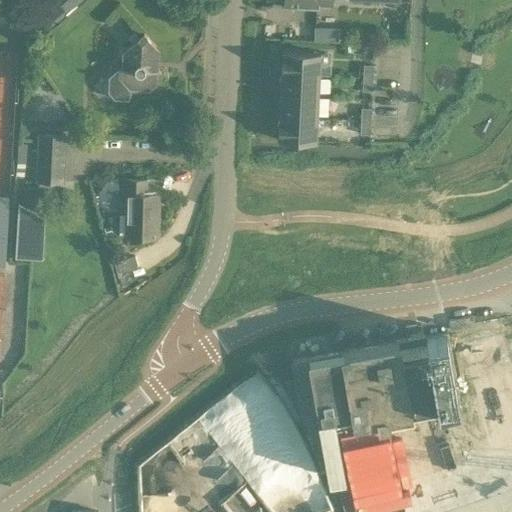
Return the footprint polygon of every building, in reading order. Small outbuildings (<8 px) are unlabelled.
[(117,69),(108,77),(108,91),(114,98),(127,99),(130,90),(145,91),(158,79),(159,71),(156,68),(152,68),(154,45),(142,33),(123,49),(126,53),(120,58),(120,63),(117,66),(117,69)] [(282,74),(320,75),(321,53),(283,51),(282,74)] [(372,78),(373,65),(363,64),(363,77),(372,78)] [(281,96),(319,97),(320,75),(282,74),(281,96)] [(372,91),(372,78),(363,77),(362,90),(372,91)] [(318,119),(319,97),(281,96),(280,117),(318,119)] [(370,121),(371,108),(361,108),(361,120),(370,121)] [(317,140),(318,119),(280,117),(279,139),(317,140)] [(370,134),(370,121),(361,121),(360,133),(370,134)] [(39,133),(37,166),(63,168),(65,135),(39,133)] [(95,179),(96,193),(104,193),(109,187),(108,178),(95,179)] [(156,236),(157,217),(155,217),(155,210),(157,210),(158,194),(145,193),(146,179),(120,179),(119,194),(128,194),(126,235),(156,236)] [(0,261),(5,262),(8,197),(0,196),(0,261)] [(420,324),(404,327),(406,338),(422,335),(420,324)] [(286,381),(289,399),(298,397),(302,418),(317,415),(327,473),(406,459),(397,408),(408,406),(408,408),(457,399),(446,331),(422,335),(406,338),(338,349),(335,332),(288,340),(289,345),(293,370),(295,379),(286,381)]
